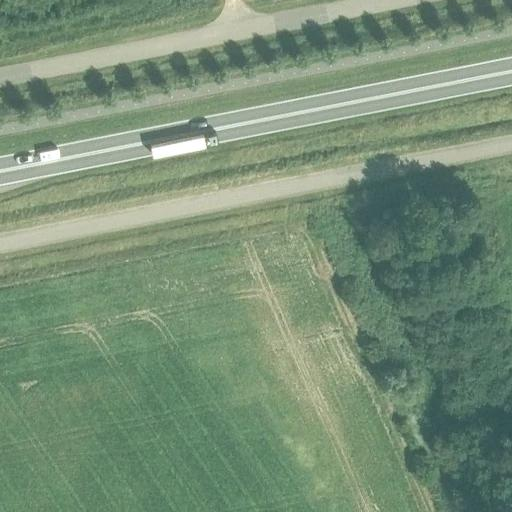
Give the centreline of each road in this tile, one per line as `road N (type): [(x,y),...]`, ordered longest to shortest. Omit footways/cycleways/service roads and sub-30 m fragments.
road 1 (trunk): [(0,168),(511,65)]
road 2 (unclassified): [(0,245),(511,144)]
road 3 (unclassified): [(0,77),(388,0)]
